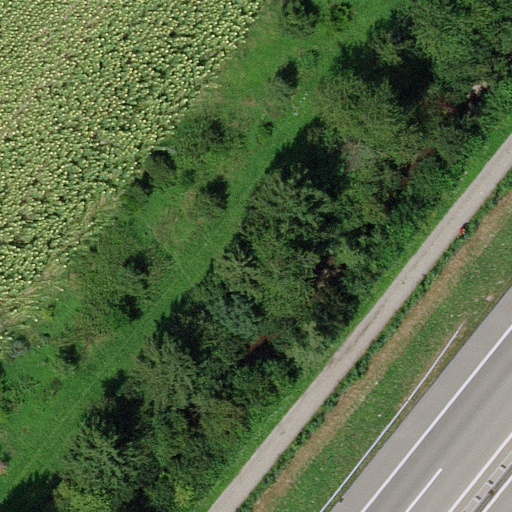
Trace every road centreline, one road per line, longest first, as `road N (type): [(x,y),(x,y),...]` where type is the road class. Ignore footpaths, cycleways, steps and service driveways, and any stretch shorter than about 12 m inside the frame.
road 1 (track): [(0,500),(406,0)]
road 2 (track): [(511,154),(224,511)]
road 3 (motorway): [(511,386),(410,511)]
